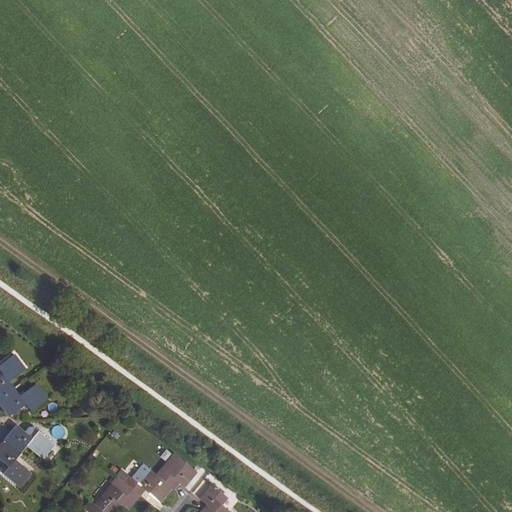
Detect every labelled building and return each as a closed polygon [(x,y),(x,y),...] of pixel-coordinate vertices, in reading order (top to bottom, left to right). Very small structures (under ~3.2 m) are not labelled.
[(0,364),(0,369),(3,373),(0,375),(0,398),(15,387),(9,380),(25,369),(14,354),(0,364)] [(20,395),(15,387),(0,398),(0,400),(10,414),(26,403),(31,410),(47,399),(36,383),(20,395)] [(18,425),(6,439),(21,451),(26,444),(41,456),(53,442),(38,430),(33,437),(18,425)] [(15,458),(21,451),(6,439),(0,445),(0,458),(9,465),(3,473),(18,486),(30,470),(15,458)] [(137,442),(132,448),(140,454),(145,448),(137,442)] [(175,453),(157,475),(172,488),(178,480),(185,486),(197,471),(175,453)] [(132,479),(133,479),(138,484),(145,475),(150,469),(144,464),(132,479)] [(132,479),(129,476),(122,470),(117,476),(125,482),(140,495),(145,489),(159,501),(172,488),(157,475),(150,469),(145,475),(138,484),(133,479),(132,479)] [(128,509),(140,495),(125,482),(119,490),(112,484),(95,504),(103,511),(113,511),(121,503),(128,509)] [(230,511),(221,504),(227,497),(213,485),(201,499),(207,505),(202,511),(201,511),(230,511)]
